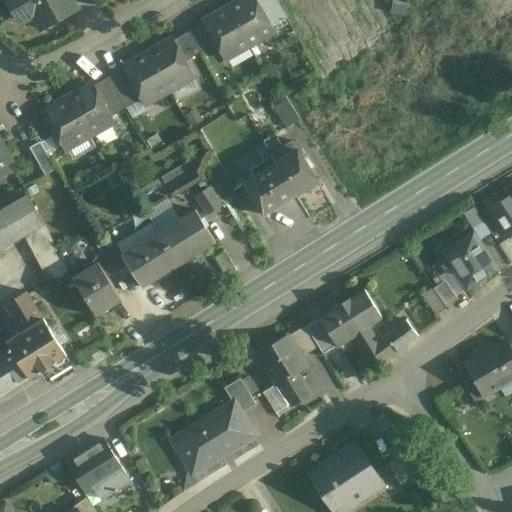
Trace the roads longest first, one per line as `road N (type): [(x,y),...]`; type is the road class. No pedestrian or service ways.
road 1 (primary): [(511,134),(0,454)]
road 2 (unclassified): [(185,511),(391,376)]
road 3 (unclassified): [(175,0),(52,69),(22,71),(0,59)]
road 4 (unclassified): [(484,505),(391,376)]
road 5 (unclassified): [(391,376),(511,289)]
